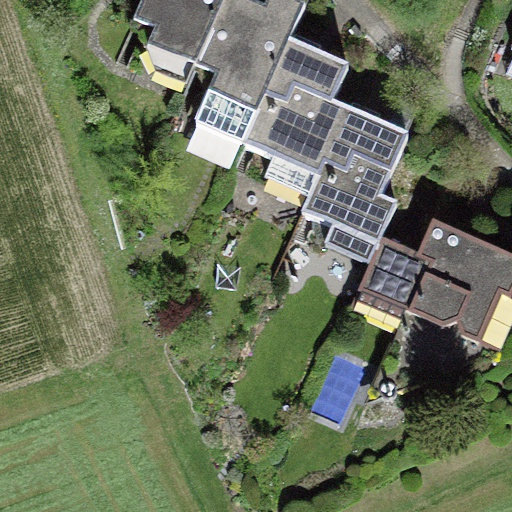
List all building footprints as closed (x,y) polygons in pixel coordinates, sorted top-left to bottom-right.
[(146,0),(135,26),(155,35),(147,52),(195,74),(227,2),(228,0),(146,0)] [(290,49),(312,0),(311,0),(273,0),(265,19),(227,2),(195,74),(213,82),(180,153),(232,177),(245,148),(266,102),(290,49)] [(277,163),(267,183),(308,201),(319,179),(324,168),(348,115),(331,107),(346,74),(290,49),(266,102),(245,148),(277,163)] [(380,201),(390,179),(407,142),(348,115),(324,168),(319,179),(308,201),(301,217),(328,229),(318,250),(368,272),(379,247),(397,208),(380,201)] [(511,263),(431,227),(415,263),(379,247),(368,272),(352,307),(401,330),(407,316),(499,358),(511,328),(511,306),(505,303),(511,287),(511,263)]
